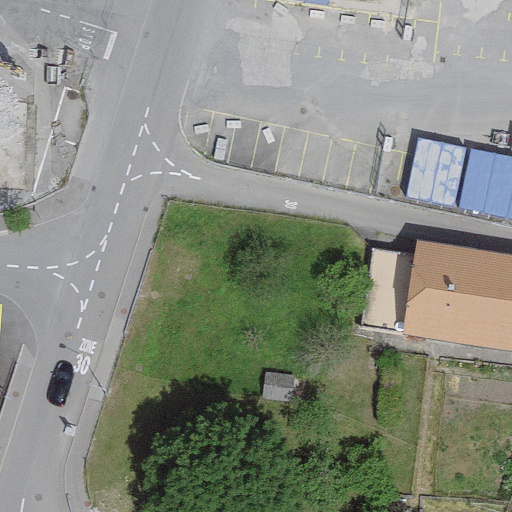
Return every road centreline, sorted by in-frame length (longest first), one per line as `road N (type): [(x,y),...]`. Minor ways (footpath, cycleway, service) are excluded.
road 1 (residential): [(130,163),(239,194),(511,249)]
road 2 (residential): [(88,287),(22,511)]
road 3 (residential): [(188,0),(130,163)]
road 4 (residential): [(130,163),(88,287)]
